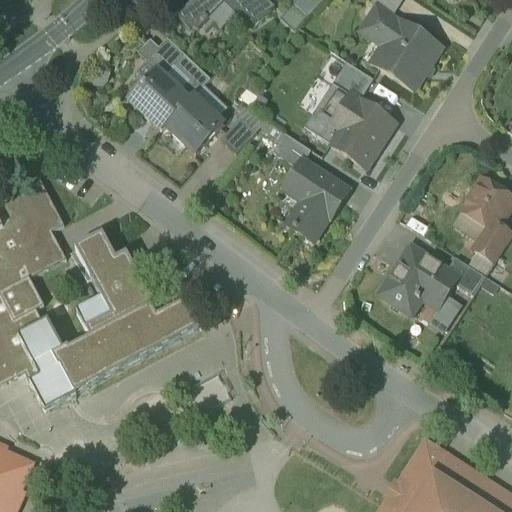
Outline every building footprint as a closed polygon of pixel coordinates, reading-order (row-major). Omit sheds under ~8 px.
[(223,0),(197,0),(177,21),(184,25),(190,34),(193,31),(198,34),(204,28),(205,28),(209,24),(208,23),(227,4),(223,0)] [(223,0),(227,4),(255,30),(276,15),(259,0),(223,0)] [(325,4),(321,0),(289,0),(287,2),(308,22),(325,4)] [(402,29),(377,13),(362,36),(387,53),(402,29)] [(442,53),(403,28),(402,29),(387,53),(375,71),(414,96),(442,53)] [(211,84),(185,60),(174,71),(190,86),(179,97),(189,107),(194,102),(211,84)] [(374,85),(347,67),(332,90),(350,102),(351,101),(360,106),(374,85)] [(179,97),(157,77),(129,106),(162,136),(166,132),(166,131),(189,107),(179,97)] [(304,133),(331,150),(340,136),(332,130),(350,102),(332,90),(304,133)] [(350,102),(332,130),(340,136),(331,150),(365,172),(393,128),(360,106),(351,101),(350,102)] [(189,107),(166,131),(166,132),(196,160),(224,131),(194,102),(189,107)] [(241,123),(221,145),(236,159),(256,137),(241,123)] [(312,156),(285,138),(273,157),(298,172),(302,166),(305,167),(312,156)] [(305,167),(302,166),(298,172),(284,194),(303,207),(288,231),(313,248),(329,224),(331,225),(349,196),(305,167)] [(511,208),(511,204),(483,185),(462,217),(486,233),(493,238),(498,230),(511,208)] [(0,364),(12,387),(26,379),(46,417),(76,402),(75,400),(202,333),(187,306),(157,322),(152,313),(155,312),(127,258),(116,264),(103,239),(75,253),(102,304),(77,317),(91,343),(70,355),(68,353),(63,355),(48,327),(44,329),(37,316),(44,312),(30,284),(67,265),(60,252),(52,256),(44,242),(65,231),(41,186),(0,207),(0,364)] [(493,238),(486,233),(473,255),(494,269),(511,241),(511,238),(498,230),(493,238)] [(447,276),(411,253),(381,300),(411,320),(428,294),(445,305),(455,290),(459,284),(447,276)] [(486,283),(455,263),(447,276),(459,284),(455,290),(474,302),(486,283)] [(511,511),(511,500),(427,446),(394,496),(383,511),(511,511)] [(0,511),(17,511),(22,501),(17,499),(29,471),(1,459),(0,460),(0,511)]
